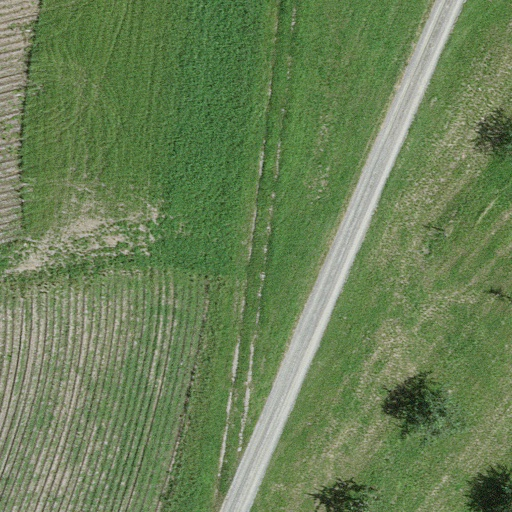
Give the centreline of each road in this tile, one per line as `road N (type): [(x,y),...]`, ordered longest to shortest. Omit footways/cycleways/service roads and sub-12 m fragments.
road 1 (track): [(452,0),(224,511)]
road 2 (track): [(277,0),(212,511)]
